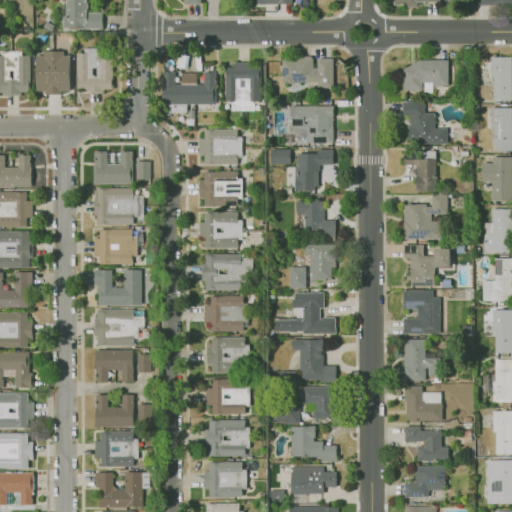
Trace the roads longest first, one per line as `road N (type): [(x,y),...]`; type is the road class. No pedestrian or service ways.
road 1 (residential): [(370,511),(364,44)]
road 2 (residential): [(178,511),(172,157),(139,128)]
road 3 (residential): [(64,127),(65,511)]
road 4 (residential): [(139,31),(350,32)]
road 5 (residential): [(139,128),(0,127)]
road 6 (residential): [(376,31),(511,30)]
